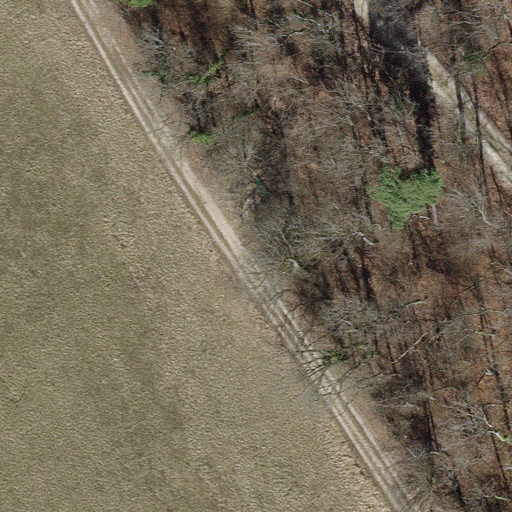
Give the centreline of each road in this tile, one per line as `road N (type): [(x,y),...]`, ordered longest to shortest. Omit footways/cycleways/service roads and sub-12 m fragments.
road 1 (track): [(51,0),(371,511)]
road 2 (track): [(373,0),(511,168)]
